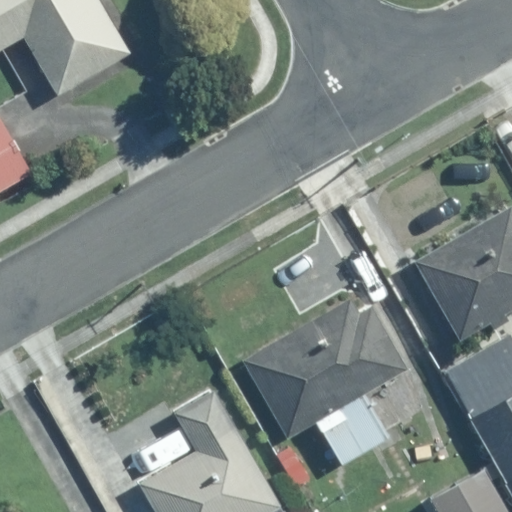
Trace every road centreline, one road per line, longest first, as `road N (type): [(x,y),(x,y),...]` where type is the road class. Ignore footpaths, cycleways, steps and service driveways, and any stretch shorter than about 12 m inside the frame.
road 1 (residential): [(383,90),(0,310)]
road 2 (residential): [(511,13),(383,90)]
